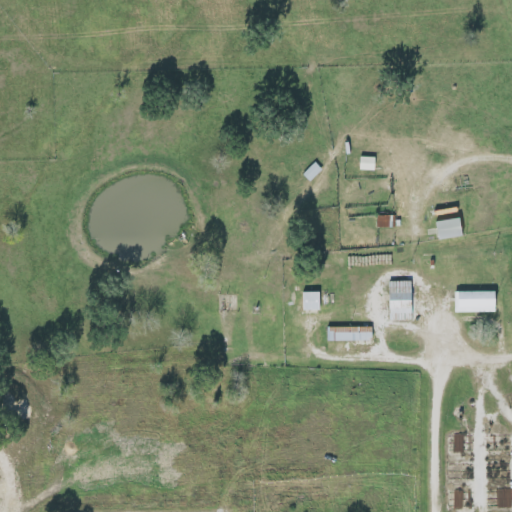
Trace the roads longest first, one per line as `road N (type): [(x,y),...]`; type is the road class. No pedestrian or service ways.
road 1 (residential): [(233,511),(230,360),(511,356)]
road 2 (residential): [(439,361),(438,511)]
